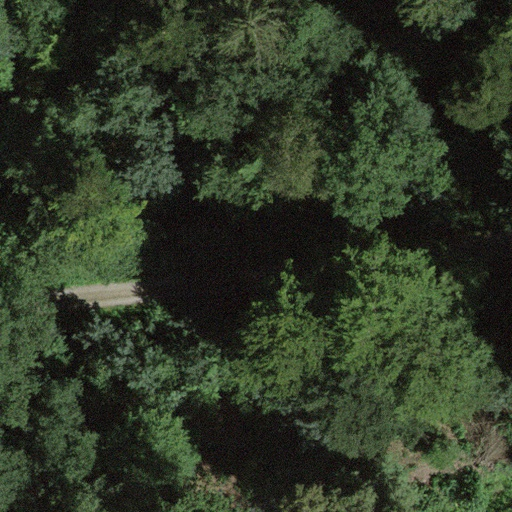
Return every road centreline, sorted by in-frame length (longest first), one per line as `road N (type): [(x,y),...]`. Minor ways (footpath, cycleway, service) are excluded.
road 1 (track): [(511,244),(0,298)]
road 2 (track): [(125,0),(77,290)]
